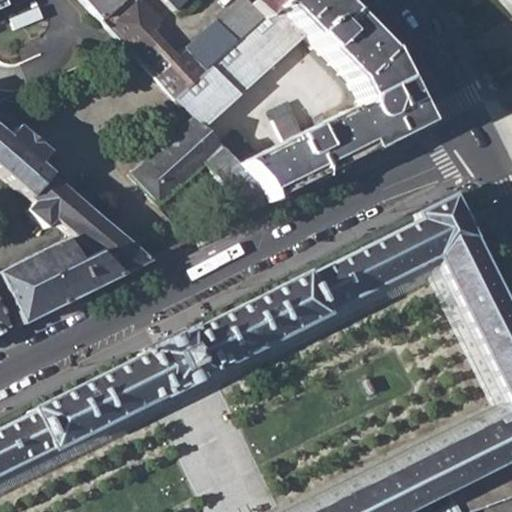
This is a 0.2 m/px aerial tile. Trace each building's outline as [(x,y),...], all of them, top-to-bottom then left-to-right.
[(79,0),(171,99),(204,71),(183,52),(183,51),(172,61),(146,34),(156,24),(133,0),(158,0),(170,12),(183,0),(79,0)] [(171,99),(187,118),(200,132),(298,37),(344,85),(354,104),(294,134),(285,115),(266,124),(276,143),(251,155),(230,132),(224,132),(211,144),(257,193),(261,204),(419,126),(376,47),(329,0),(278,0),(259,18),(204,71),(171,99)] [(204,71),(259,18),(244,2),(241,0),(235,0),(183,51),(183,52),(204,71)] [(278,0),(246,0),(244,2),(259,18),(278,0)] [(245,212),(261,204),(257,193),(211,144),(200,132),(187,118),(125,176),(155,206),(201,165),(245,212)] [(0,331),(146,261),(0,136),(0,176),(27,200),(47,217),(66,233),(0,266),(0,331)] [(47,217),(27,200),(20,209),(40,226),(47,217)] [(131,354),(137,364),(22,423),(0,433),(0,511),(439,511),(453,505),(456,511),(475,511),(493,506),(509,499),(511,497),(511,323),(476,252),(499,242),(491,226),(468,236),(452,203),(411,223),(413,227),(299,283),(190,338),(185,328),(179,330),(178,328),(166,333),(168,336),(160,340),(152,344),(151,341),(136,348),(138,351),(131,354)] [(196,238),(199,245),(217,236),(213,229),(196,238)]
